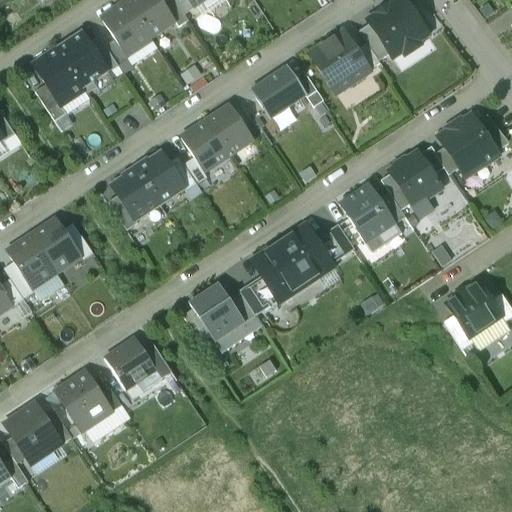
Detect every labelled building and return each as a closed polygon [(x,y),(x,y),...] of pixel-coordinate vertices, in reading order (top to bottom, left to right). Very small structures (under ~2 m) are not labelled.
[(163,6),(158,0),(135,0),(127,6),(150,40),(175,24),(163,6)] [(171,0),(163,6),(175,24),(178,29),(188,23),(173,0),(171,0)] [(187,0),(194,9),(207,0),(187,0)] [(390,56),(392,59),(400,53),(404,59),(422,47),(418,41),(426,36),(427,31),(421,21),(416,20),(403,0),(368,23),(370,26),(390,56)] [(127,6),(102,22),(115,42),(125,57),(150,40),(127,6)] [(390,56),(370,26),(359,33),(367,46),(378,63),(390,56)] [(342,33),(308,55),(336,97),(370,74),(369,73),(356,53),(342,33)] [(57,52),(83,92),(108,76),(88,45),(82,35),(57,52)] [(108,76),(118,69),(98,39),(88,45),(108,76)] [(128,62),(125,57),(115,42),(105,48),(118,68),(128,62)] [(367,46),(356,53),(369,73),(380,66),(378,63),(367,46)] [(59,108),(83,92),(57,52),(33,68),(46,88),(59,108)] [(293,80),(287,70),(252,94),(269,120),(305,97),(293,80)] [(293,80),(305,97),(313,110),(323,103),(303,73),(293,80)] [(48,115),(59,108),(46,88),(35,95),(48,115)] [(253,143),(230,108),(205,124),(228,159),(253,143)] [(0,136),(3,141),(2,141),(4,145),(15,137),(0,114),(0,136)] [(476,125),(496,154),(509,146),(487,117),(476,125)] [(459,171),(463,177),(477,168),(482,169),(498,158),(496,154),(476,125),(472,118),(439,140),(445,149),(459,171)] [(205,124),(181,141),(194,161),(203,175),(228,159),(205,124)] [(419,157),(432,178),(444,171),(444,170),(435,156),(435,155),(431,149),(419,157)] [(435,156),(444,170),(444,171),(448,178),(459,171),(445,149),(435,155),(435,156)] [(411,207),(413,210),(441,191),(432,178),(419,157),(417,155),(389,173),(391,176),(411,207)] [(168,166),(161,156),(142,168),(141,166),(135,171),(159,207),(183,191),(184,191),(168,166)] [(185,195),(196,187),(178,159),(168,166),(184,191),(183,191),(185,195)] [(206,180),(203,175),(194,161),(184,167),(197,187),(206,180)] [(159,207),(135,171),(129,175),(130,176),(111,189),(118,199),(134,224),(135,223),(159,207)] [(389,195),(401,213),(411,207),(391,176),(381,183),(389,195)] [(339,206),(372,257),(385,248),(379,238),(395,227),(379,201),(369,187),(339,206)] [(379,201),(395,227),(405,220),(401,213),(389,195),(379,201)] [(135,223),(134,224),(118,199),(108,205),(127,234),(138,227),(135,223)] [(32,239),(56,275),(84,256),(61,220),(32,239)] [(315,243),(329,265),(328,265),(330,268),(354,252),(338,227),(315,243)] [(306,229),(292,238),(292,237),(265,255),(266,256),(252,264),(262,279),(276,300),(276,299),(289,291),(292,295),(318,277),(316,273),(328,265),(329,265),(315,243),(306,229)] [(32,239),(7,255),(31,292),(56,275),(32,239)] [(239,294),(255,319),(279,303),(276,299),(276,300),(262,279),(239,294)] [(0,288),(0,289),(13,309),(23,302),(10,282),(0,288)] [(479,284),(446,306),(453,318),(469,341),(469,340),(501,319),(502,319),(491,302),(479,284)] [(230,303),(218,286),(188,305),(193,312),(210,338),(222,356),(241,343),(234,332),(243,326),(244,327),(245,326),(230,303)] [(0,317),(13,309),(0,289),(0,317)] [(491,302),(502,319),(501,319),(505,324),(511,319),(511,312),(501,295),(491,302)] [(245,326),(255,319),(240,296),(230,303),(245,326)] [(200,345),(210,338),(193,312),(183,318),(200,345)] [(469,340),(469,341),(453,318),(443,324),(462,353),(473,345),(469,340)] [(234,332),(241,343),(262,329),(255,319),(245,326),(244,327),(243,326),(234,332)] [(105,361),(125,392),(155,372),(141,351),(135,341),(105,361)] [(141,351),(155,372),(161,381),(171,375),(151,344),(141,351)] [(269,362),(259,369),(266,379),(276,372),(269,362)] [(55,394),(81,434),(112,414),(92,384),(85,374),(55,394)] [(92,384),(112,414),(121,407),(102,377),(92,384)] [(42,417),(35,407),(5,427),(28,462),(45,451),(50,452),(59,446),(60,445),(42,417)] [(42,417),(60,445),(59,446),(61,448),(71,440),(52,411),(42,417)] [(0,487),(11,480),(0,462),(0,487)]
